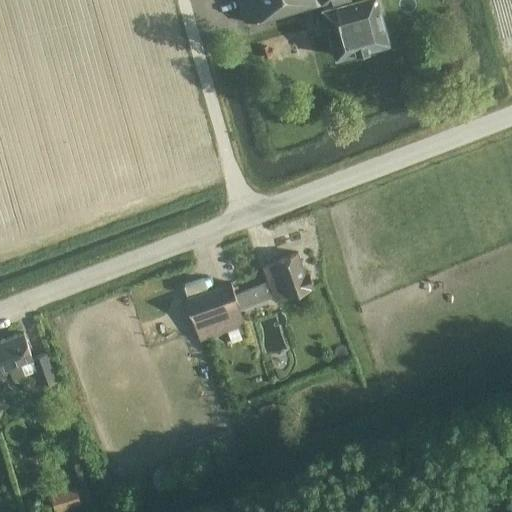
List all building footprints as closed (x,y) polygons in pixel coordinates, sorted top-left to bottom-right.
[(239,0),(245,21),(317,0),(330,0),(331,3),(322,6),(335,55),(388,39),(377,0),(239,0)] [(304,271),(297,251),(273,259),(275,266),(264,270),(274,299),(286,294),(286,295),(312,285),(307,270),(304,271)] [(243,316),(230,281),(185,297),(199,339),(226,330),(231,343),(241,340),(236,326),(243,316)] [(54,380),(44,353),(31,357),(22,333),(0,340),(0,374),(10,371),(12,377),(35,369),(40,384),(54,380)] [(182,443),(186,454),(232,438),(228,426),(182,443)] [(76,487),(74,483),(49,491),(55,511),(61,511),(72,509),(71,504),(80,501),(79,499),(83,498),(79,486),(76,487)]
